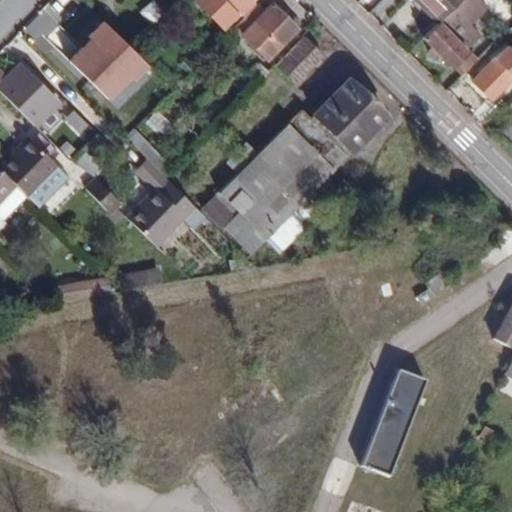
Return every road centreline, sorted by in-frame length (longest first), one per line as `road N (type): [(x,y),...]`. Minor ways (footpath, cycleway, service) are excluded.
road 1 (track): [(322,511),(391,357),(511,267)]
road 2 (unclassified): [(324,0),(511,185)]
road 3 (track): [(0,436),(166,505),(221,511)]
